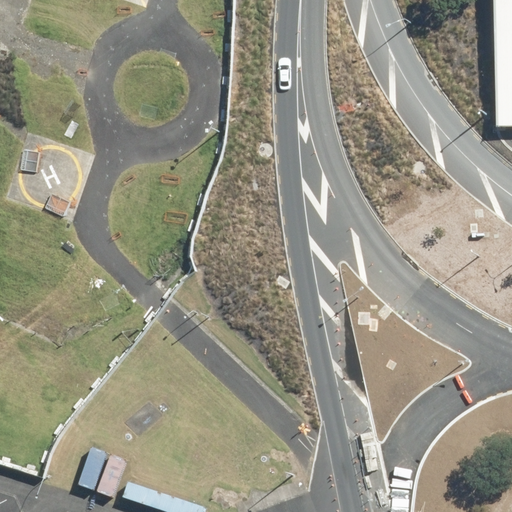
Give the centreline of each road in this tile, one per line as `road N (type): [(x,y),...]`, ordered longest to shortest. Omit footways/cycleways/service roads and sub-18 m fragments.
road 1 (unclassified): [(367,511),(302,261),(288,150),(297,0)]
road 2 (tertiary): [(511,346),(461,322),(372,236),(330,144),(305,0)]
road 3 (unclassified): [(511,178),(444,110),(384,0)]
road 4 (unclassified): [(511,366),(458,384),(411,421),(377,511)]
